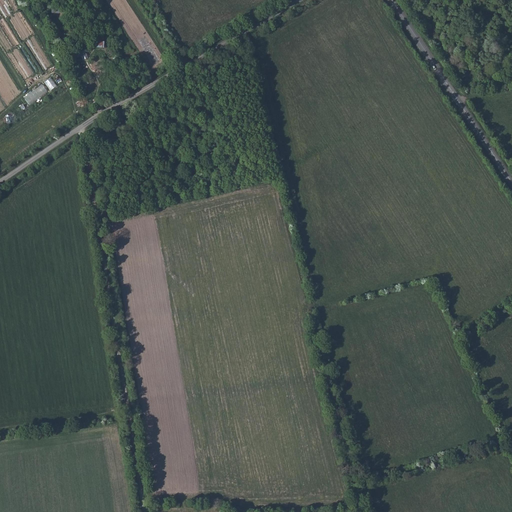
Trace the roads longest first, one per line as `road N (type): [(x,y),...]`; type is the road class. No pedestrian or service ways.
road 1 (track): [(145,511),(83,126)]
road 2 (unclassified): [(300,0),(0,182)]
road 3 (tertiary): [(511,184),(390,0)]
